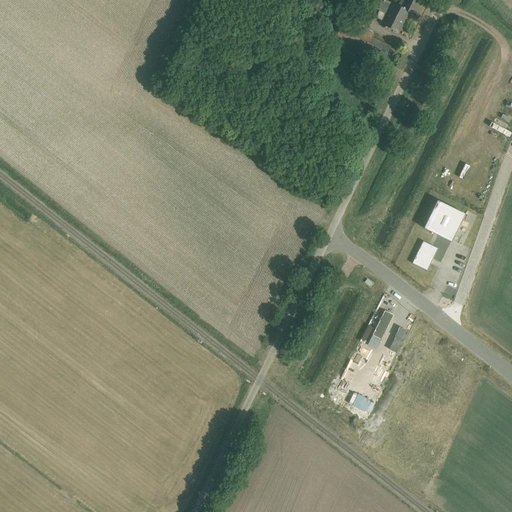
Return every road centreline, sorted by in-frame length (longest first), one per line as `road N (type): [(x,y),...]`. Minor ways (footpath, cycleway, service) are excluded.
road 1 (unclassified): [(193,511),(331,230)]
road 2 (unclassified): [(331,230),(445,0)]
road 3 (unclassified): [(331,230),(511,376)]
